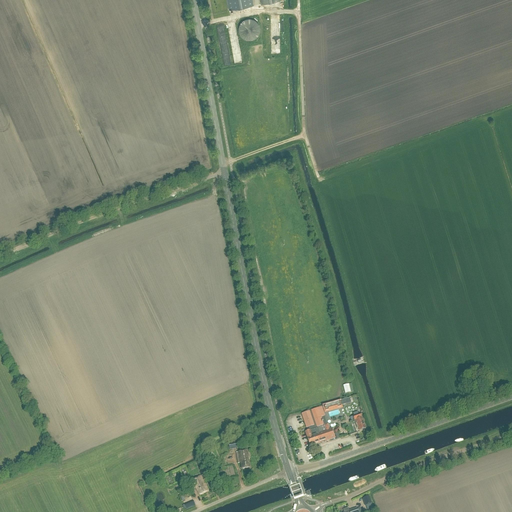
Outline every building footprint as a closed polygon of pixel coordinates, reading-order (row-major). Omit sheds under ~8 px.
[(226,0),(229,10),(253,5),(252,0),(226,0)] [(238,28),(238,29),(238,30),(238,31),(239,32),(239,33),(239,34),(240,35),(241,36),(241,37),(242,37),(243,38),(244,39),(245,39),(246,40),(247,40),(248,40),(249,40),(250,40),(251,40),(252,40),(253,39),(254,39),(255,38),(256,37),(257,37),(257,36),(258,35),(259,34),(259,33),(259,32),(260,31),(260,30),(260,29),(260,28),(260,27),(259,26),(259,25),(258,24),(258,23),(257,22),(256,21),(255,20),(254,20),(254,19),(253,19),(252,19),(251,19),(250,18),(249,18),(248,18),(247,19),(246,19),(245,19),(244,19),(244,20),(243,20),(242,21),(241,22),(240,23),(240,24),(239,25),(239,26),(238,27),(238,28)] [(352,392),(350,385),(343,386),(345,394),(352,392)] [(342,408),(340,401),(322,406),(324,414),(342,408)] [(324,417),(321,408),(302,415),(307,428),(309,428),(310,431),(305,433),(307,439),(309,447),(325,441),(325,442),(335,439),(331,429),(329,429),(327,424),(323,425),(320,418),(324,417)] [(365,429),(360,414),(352,417),(354,421),(357,428),(358,428),(359,431),(365,429)] [(249,458),(247,451),(237,453),(239,464),(240,464),(241,470),(250,468),(248,458),(249,458)] [(205,486),(201,477),(192,481),(196,489),(199,496),(208,491),(206,486),(205,486)] [(189,485),(186,478),(179,482),(182,488),(189,485)] [(369,497),(363,499),(365,506),(371,504),(369,497)]
